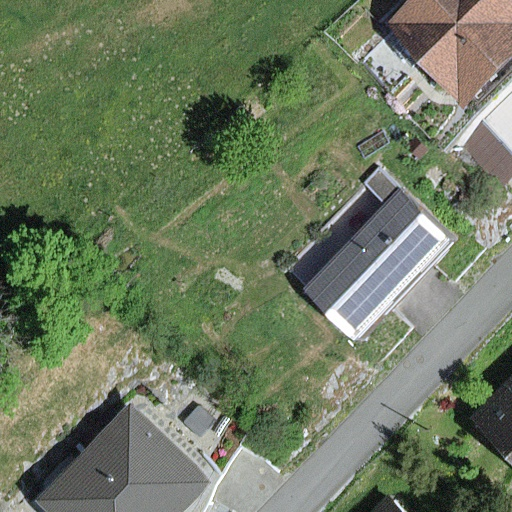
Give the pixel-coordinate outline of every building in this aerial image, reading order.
[(511,18),(494,0),(397,0),(374,22),(456,107),(511,52),(511,18)] [(511,0),(494,0),(511,18),(511,0)] [(511,85),(469,128),(509,169),(511,166),(511,85)] [(379,174),(276,277),(346,347),(450,243),(379,174)] [(511,377),(470,420),(511,460),(511,377)] [(135,400),(33,499),(46,511),(173,511),(210,476),(135,400)] [(401,511),(385,496),(369,511),(401,511)]
